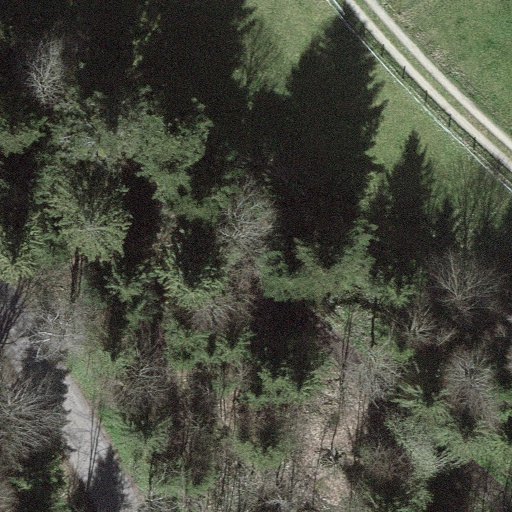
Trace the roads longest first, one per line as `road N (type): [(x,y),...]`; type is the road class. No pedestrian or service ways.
road 1 (unclassified): [(114,511),(0,303)]
road 2 (track): [(511,159),(344,0)]
